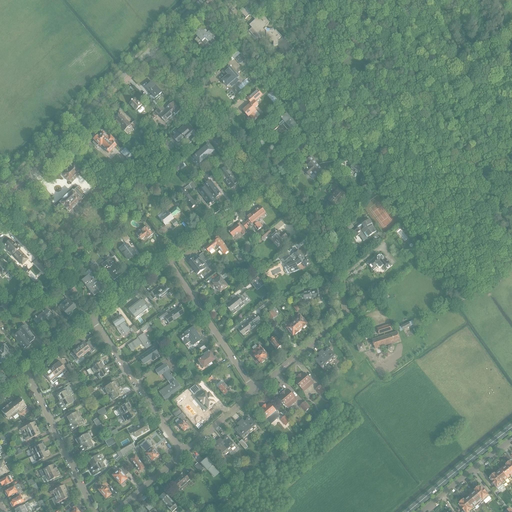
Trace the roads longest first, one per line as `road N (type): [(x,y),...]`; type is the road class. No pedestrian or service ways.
road 1 (residential): [(255,390),(345,312),(330,253),(266,180)]
road 2 (residential): [(0,195),(151,49)]
road 3 (residential): [(266,180),(151,49)]
road 4 (residential): [(182,453),(91,317)]
road 5 (residential): [(255,390),(166,257)]
road 6 (residential): [(94,511),(25,369)]
road 7 (tertiary): [(408,511),(511,427)]
road 8 (residential): [(166,257),(266,180)]
